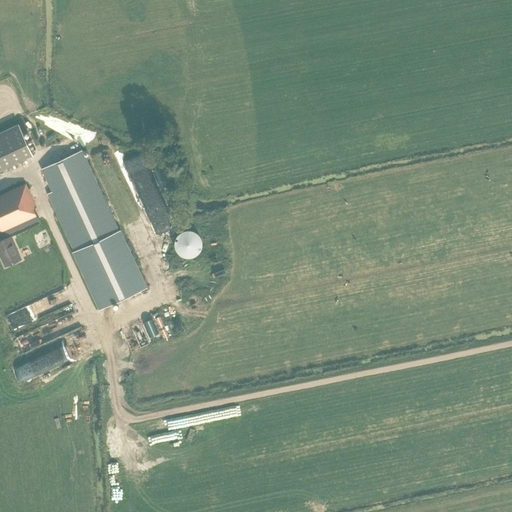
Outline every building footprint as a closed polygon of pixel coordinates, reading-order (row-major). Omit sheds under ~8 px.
[(63,137),(59,122),(49,125),(54,139),(63,137)] [(0,170),(33,155),(19,123),(0,131),(0,170)] [(121,229),(118,230),(82,150),(37,171),(74,250),(72,251),(99,309),(147,286),(121,229)] [(119,176),(109,150),(94,156),(104,182),(119,176)] [(124,155),(132,190),(146,187),(138,151),(124,155)] [(38,219),(33,208),(36,206),(26,183),(0,195),(0,236),(6,234),(8,237),(10,236),(39,221),(38,219)] [(174,244),(175,249),(177,253),(180,256),(184,258),(188,258),(193,258),(197,255),(200,252),(202,248),(202,244),(201,240),(199,236),(196,233),(192,231),(188,230),(183,231),(179,233),(176,236),(174,240),(174,244)] [(6,234),(0,236),(0,253),(5,266),(21,259),(10,236),(8,237),(6,234)] [(49,295),(25,307),(28,312),(27,312),(31,319),(56,307),(49,295)] [(165,337),(174,334),(167,310),(158,313),(165,337)]
